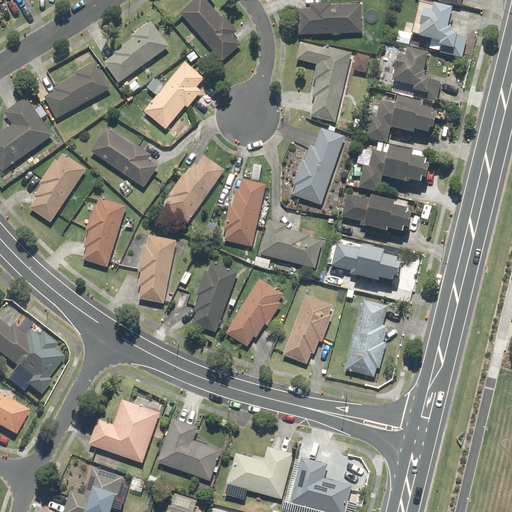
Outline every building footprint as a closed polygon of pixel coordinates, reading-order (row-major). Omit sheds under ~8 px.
[(234,37),(238,33),(207,0),(196,0),(180,15),(222,62),(241,45),(234,37)] [(452,31),(447,30),(451,10),(422,3),(414,39),(443,45),(440,56),(462,61),(467,38),(452,35),(452,31)] [(330,5),(310,5),(311,10),(297,10),(298,37),(364,35),(363,9),(330,10),(330,5)] [(131,36),(134,40),(113,55),(115,57),(105,64),(119,84),(169,48),(150,22),(131,36)] [(411,37),(398,33),(395,43),(408,47),(411,37)] [(352,55),(300,42),(295,63),(319,69),(307,117),(336,124),(352,55)] [(397,57),(390,84),(413,89),(412,94),(422,96),(421,98),(437,102),(441,85),(421,80),(428,55),(408,50),(405,59),(397,57)] [(371,60),(356,56),(352,72),(367,76),(371,60)] [(200,92),(197,89),(204,81),(184,64),(144,111),(163,128),(167,131),(200,92)] [(75,76),(76,78),(53,91),(54,94),(45,99),(57,121),(110,91),(96,65),(75,76)] [(428,131),(431,132),(434,119),(432,118),(433,114),(418,110),(420,104),(396,98),(393,111),(380,108),(377,119),(370,117),(364,140),(387,146),(391,130),(412,135),(413,132),(427,135),(428,131)] [(53,136),(27,102),(7,116),(14,126),(0,136),(0,167),(4,173),(53,136)] [(147,161),(150,157),(106,129),(91,154),(144,188),(157,168),(147,161)] [(243,140),(226,129),(221,136),(238,148),(243,140)] [(315,150),(308,148),(292,197),(321,207),(345,138),(322,130),(315,150)] [(423,167),(424,161),(412,158),(412,154),(390,149),(388,154),(372,151),(368,170),(362,168),(357,188),(378,193),(381,178),(404,184),(404,181),(419,184),(420,180),(424,181),(427,168),(423,167)] [(39,185),(41,186),(35,195),(38,197),(30,210),(52,224),(85,171),(59,154),(39,185)] [(203,157),(188,178),(182,174),(168,195),(174,199),(166,210),(188,225),(224,172),(203,157)] [(265,187),(242,182),(239,194),(236,193),(233,207),(229,206),(223,232),(226,232),(224,242),(252,248),(265,187)] [(394,208),(395,204),(370,198),(369,203),(347,197),(342,217),(364,223),(363,228),(386,234),(387,231),(401,234),(402,230),(407,231),(410,218),(405,216),(406,211),(394,208)] [(126,207),(99,200),(96,208),(93,207),(86,232),(89,233),(84,248),(87,249),(83,262),(108,269),(126,207)] [(431,208),(423,206),(418,227),(426,229),(431,208)] [(213,239),(218,226),(208,222),(204,235),(213,239)] [(285,231),(286,227),(268,222),(259,256),(314,270),(322,241),(285,231)] [(176,242),(149,237),(147,246),(144,246),(139,273),(142,274),(139,288),(142,288),(139,301),(164,306),(176,242)] [(395,266),(397,259),(383,256),(384,253),(360,248),(360,252),(336,246),(331,268),(351,272),(350,275),(391,285),(392,279),(397,280),(400,267),(395,266)] [(270,263),(255,259),(253,267),(268,271),(270,263)] [(236,275),(210,266),(207,274),(205,273),(197,297),(199,298),(193,313),(196,314),(192,325),(215,333),(236,275)] [(226,336),(247,348),(253,338),(256,339),(265,325),(267,327),(281,305),(278,303),(284,295),(261,280),(226,336)] [(283,356),(306,366),(311,354),(313,355),(319,342),(322,343),(332,317),(330,316),(333,308),(306,297),(283,356)] [(345,371),(374,379),(376,369),(380,370),(386,344),(385,343),(389,328),(383,326),(388,307),(363,301),(345,371)] [(48,349),(26,333),(24,336),(10,326),(8,329),(0,322),(0,355),(35,382),(53,358),(45,353),(48,349)] [(0,427),(13,435),(27,412),(0,396),(0,427)] [(142,465),(160,413),(121,400),(113,426),(99,421),(90,447),(142,465)] [(192,443),(197,429),(173,421),(159,463),(211,482),(221,453),(192,443)] [(253,460),(234,455),(226,486),(281,501),(292,457),(267,450),(265,459),(254,456),(253,460)] [(326,466),(302,459),(290,503),(322,511),(345,511),(352,488),(322,479),(326,466)] [(120,511),(124,501),(117,499),(123,479),(94,469),(85,498),(70,493),(64,511),(112,511),(113,511),(120,511)] [(145,483),(133,480),(130,490),(142,493),(145,483)] [(203,511),(206,505),(173,494),(167,511),(203,511)]
